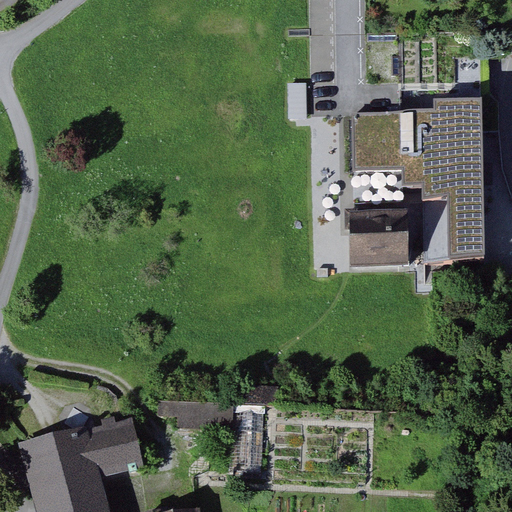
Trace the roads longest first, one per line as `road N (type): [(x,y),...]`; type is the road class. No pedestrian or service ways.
road 1 (residential): [(0,79),(19,119),(31,179),(0,306)]
road 2 (track): [(0,357),(108,378),(129,393),(164,464)]
